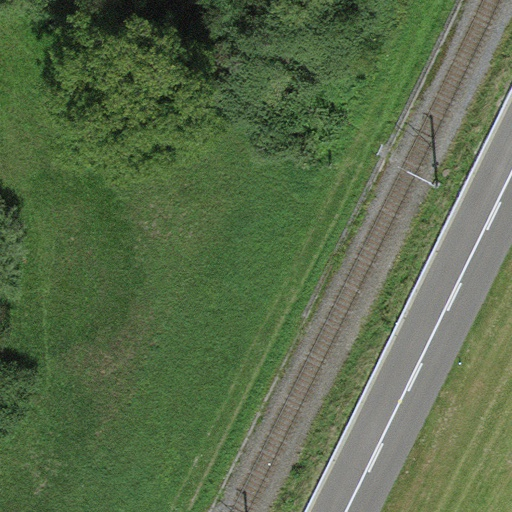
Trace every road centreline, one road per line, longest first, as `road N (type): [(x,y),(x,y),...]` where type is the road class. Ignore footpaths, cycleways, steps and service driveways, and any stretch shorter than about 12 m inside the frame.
road 1 (track): [(182,511),(361,156)]
road 2 (tertiary): [(348,511),(511,176)]
